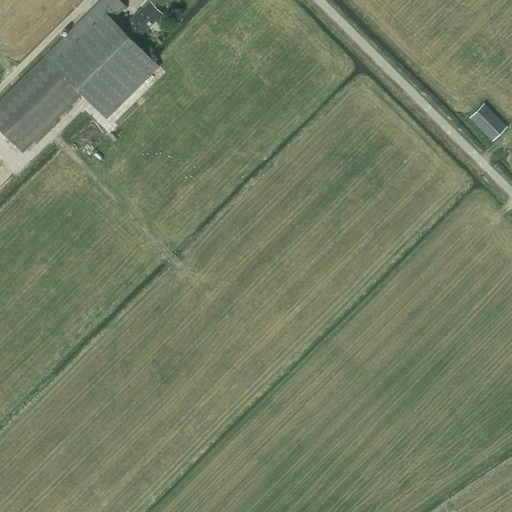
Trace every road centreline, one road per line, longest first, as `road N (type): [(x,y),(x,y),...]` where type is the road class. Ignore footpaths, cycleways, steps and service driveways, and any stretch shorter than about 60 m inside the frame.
road 1 (unclassified): [(511,193),(318,0)]
road 2 (track): [(0,86),(86,0)]
